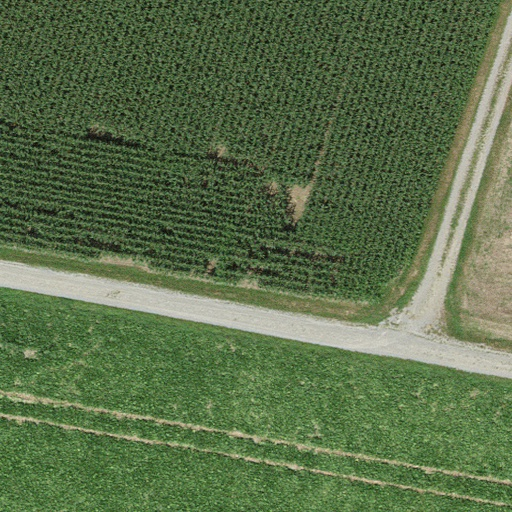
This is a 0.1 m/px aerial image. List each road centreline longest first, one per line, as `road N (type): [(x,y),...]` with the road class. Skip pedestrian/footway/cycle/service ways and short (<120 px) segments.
road 1 (track): [(511,375),(0,285)]
road 2 (track): [(416,358),(511,67)]
